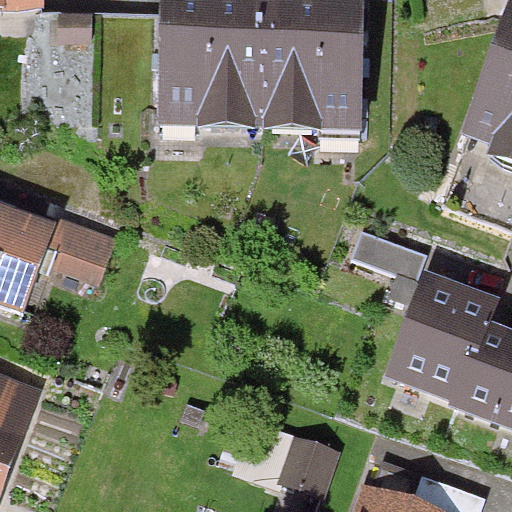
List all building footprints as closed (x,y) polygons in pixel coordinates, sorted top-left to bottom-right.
[(0,0),(0,9),(46,11),(45,0),(0,0)] [(161,0),(161,125),(364,130),(365,0),(161,0)] [(511,0),(510,0),(461,131),(470,134),(492,142),(488,152),(511,160),(511,0)] [(93,15),(59,14),(58,42),(92,43),(93,15)] [(511,229),(511,160),(488,152),(492,142),(470,134),(445,205),(511,229)] [(0,303),(25,313),(43,265),(58,223),(0,201),(0,303)] [(58,223),(43,265),(101,287),(119,239),(60,217),(58,223)] [(429,257),(363,232),(354,259),(397,275),(419,283),(424,269),(429,257)] [(411,306),(386,375),(453,399),(462,403),(493,320),(501,298),(424,269),(419,283),(411,306)] [(411,306),(419,283),(397,275),(389,298),(411,306)] [(511,326),(493,320),(462,403),(453,399),(451,405),(511,427),(511,326)] [(0,496),(41,389),(0,373),(0,496)] [(161,392),(174,396),(178,383),(165,379),(161,392)] [(199,427),(205,410),(187,403),(181,421),(199,427)] [(281,493),(284,486),(278,484),(295,436),(249,420),(229,475),(281,493)] [(344,452),(295,436),(278,484),(284,486),(327,500),(344,452)] [(440,511),(481,511),(486,498),(423,476),(413,502),(440,511)] [(364,485),(354,511),(440,511),(413,502),(364,485)]
